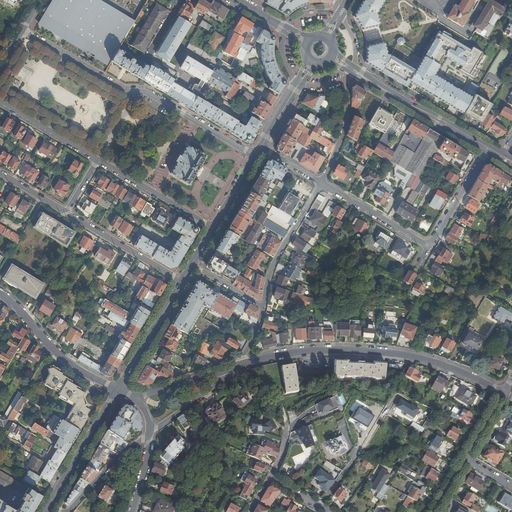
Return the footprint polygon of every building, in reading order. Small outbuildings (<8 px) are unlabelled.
[(52,0),(49,5),(45,12),(43,15),(39,22),(42,25),(62,37),(66,39),(62,46),(78,56),(83,49),(94,56),(91,62),(105,71),(110,62),(118,49),(122,42),(134,21),(99,0),(52,0)] [(210,6),(199,0),(198,0),(196,5),(195,7),(193,9),(205,15),(206,14),(210,6)] [(296,8),(302,5),(307,4),(305,0),(267,0),(265,3),(283,14),(284,14),(285,15),(288,15),(288,14),(289,12),(289,13),(296,8)] [(383,0),(362,0),(353,16),(358,23),(360,27),(361,30),(379,25),(376,13),(383,0)] [(461,0),(457,7),(454,5),(446,18),(449,20),(460,27),(468,14),(466,13),(473,0),(461,0)] [(474,31),(487,39),(488,36),(491,31),(504,9),(489,0),(473,26),(476,28),(474,31)] [(229,11),(213,1),(210,6),(206,14),(209,16),(211,14),(218,18),(216,20),(221,23),(229,11)] [(156,3),(155,3),(129,46),(130,47),(156,3)] [(166,14),(168,11),(156,3),(130,47),(143,54),(145,50),(143,49),(164,13),(166,14)] [(187,7),(182,4),(176,15),(180,18),(182,15),(183,16),(184,15),(188,17),(193,9),(195,7),(189,4),(187,7)] [(43,15),(40,12),(34,22),(41,27),(42,25),(39,22),(43,15)] [(217,30),(221,24),(217,24),(204,16),(201,20),(211,26),(212,27),(216,29),(217,30)] [(252,25),(241,18),(233,31),(239,35),(237,36),(233,34),(224,53),(234,59),(237,54),(234,53),(237,47),(240,48),(252,25)] [(201,20),(199,25),(208,31),(211,26),(201,20)] [(256,27),(252,25),(240,48),(247,52),(249,53),(253,47),(251,46),(250,47),(247,45),(252,36),(252,35),(256,27)] [(189,42),(200,48),(202,44),(195,40),(201,31),(197,29),(189,42)] [(272,37),(262,31),(255,44),(256,45),(257,43),(260,45),(261,44),(261,52),(261,58),(263,65),(273,62),(272,53),(272,45),(273,39),(272,37)] [(471,49),(438,31),(415,72),(409,83),(463,114),(473,95),(478,87),(471,83),(464,94),(434,76),(444,58),(461,68),(459,71),(468,76),(483,50),(474,45),(471,49)] [(497,35),(491,31),(488,36),(494,39),(497,35)] [(219,53),(214,50),(217,46),(222,38),(214,33),(206,45),(213,50),(211,55),(216,58),(219,53)] [(498,34),(495,41),(501,45),(505,38),(498,34)] [(404,39),(401,38),(398,38),(396,41),(397,44),(400,46),(403,45),(405,42),(404,39)] [(216,58),(211,55),(200,48),(189,42),(186,48),(216,65),(219,60),(216,58)] [(383,42),(363,46),(365,57),(363,64),(405,89),(409,83),(415,72),(385,55),(383,42)] [(237,54),(234,59),(233,62),(230,66),(237,70),(247,52),(240,48),(237,54)] [(494,75),(508,51),(502,48),(490,67),(488,71),(494,75)] [(110,62),(141,80),(149,67),(142,64),(143,63),(136,58),(134,59),(132,60),(131,60),(132,58),(131,56),(124,52),(123,52),(118,49),(110,62)] [(423,49),(418,56),(421,58),(426,51),(423,49)] [(233,62),(219,53),(216,58),(219,60),(230,66),(233,62)] [(158,57),(156,61),(162,65),(166,67),(169,63),(158,57)] [(180,67),(180,68),(200,80),(205,83),(206,82),(207,79),(211,72),(187,58),(185,58),(180,67)] [(251,68),(258,66),(256,60),(249,62),(251,68)] [(277,71),(273,62),(263,65),(264,71),(267,76),(271,84),(270,87),(262,82),(261,85),(278,95),(284,84),(285,82),(282,78),(277,71)] [(141,80),(165,94),(171,83),(173,80),(157,71),(158,70),(156,69),(155,70),(149,66),(149,67),(141,80)] [(26,80),(31,72),(22,67),(17,76),(26,80)] [(211,72),(207,79),(212,82),(212,83),(223,89),(224,88),(228,91),(233,84),(233,83),(236,79),(221,70),(219,72),(216,70),(214,70),(211,72)] [(253,90),(258,83),(240,72),(236,79),(233,83),(238,86),(240,82),(238,81),(239,79),(249,85),(248,87),(253,90)] [(207,79),(206,82),(208,83),(207,84),(210,85),(211,84),(215,87),(215,88),(217,89),(218,88),(222,91),(221,92),(224,94),(224,92),(226,94),(228,91),(224,88),(223,89),(212,83),(212,82),(207,79)] [(165,94),(190,108),(196,97),(201,90),(202,88),(197,86),(195,84),(194,84),(191,89),(192,90),(193,91),(191,94),(171,83),(165,94)] [(226,94),(224,97),(230,100),(238,87),(233,84),(228,91),(226,94)] [(352,95),(352,108),(358,109),(358,105),(360,105),(361,101),(362,99),(363,100),(364,98),(363,97),(366,92),(355,86),(352,88),(352,95)] [(252,100),(254,97),(245,92),(241,98),(250,103),(252,100)] [(271,107),(276,99),(269,95),(265,101),(263,100),(264,99),(256,94),(254,97),(258,100),(271,107)] [(473,95),(463,114),(479,124),(489,108),(491,105),(473,95)] [(303,103),(316,111),(317,112),(319,108),(324,100),(324,97),(322,97),(317,97),(314,97),(309,96),(307,96),(303,103)] [(190,108),(211,121),(217,110),(209,105),(209,104),(205,102),(196,97),(190,108)] [(257,106),(256,109),(254,108),(254,109),(251,108),(248,111),(263,120),(271,107),(258,100),(254,97),(252,100),(256,103),(255,105),(257,106)] [(511,111),(504,107),(500,115),(510,120),(510,119),(511,119),(511,118),(511,111)] [(394,117),(379,108),(377,110),(379,112),(380,111),(391,117),(390,118),(393,120),(394,117)] [(211,121),(231,133),(237,123),(237,121),(217,110),(211,121)] [(379,112),(377,110),(369,124),(373,126),(372,127),(380,132),(381,131),(385,133),(386,131),(393,120),(390,118),(391,117),(380,111),(379,112)] [(306,121),(308,122),(315,127),(322,130),(330,116),(324,112),(322,115),(320,120),(310,114),(306,121)] [(296,114),(292,120),(304,127),(308,122),(306,121),(296,114)] [(487,128),(493,119),(486,114),(480,124),(487,128)] [(354,116),(346,136),(356,141),(363,121),(354,116)] [(251,141),(261,123),(251,117),(245,126),(243,126),(237,123),(231,133),(247,142),(251,141)] [(9,132),(13,124),(10,122),(11,121),(7,119),(1,127),(9,132)] [(292,120),(284,134),(295,141),(302,129),(305,131),(307,128),(304,127),(292,120)] [(444,139),(413,120),(407,131),(411,133),(409,137),(405,134),(393,154),(389,161),(396,165),(412,175),(406,186),(413,190),(411,192),(417,196),(419,191),(425,195),(431,186),(420,179),(432,159),(434,155),(437,150),(444,139)] [(500,136),(505,129),(494,122),(490,127),(494,130),(494,131),(500,136)] [(20,139),(25,131),(22,129),(22,128),(18,126),(13,134),(20,139)] [(321,132),(322,131),(322,130),(315,127),(312,132),(323,138),(325,135),(321,132)] [(306,133),(300,144),(308,149),(313,152),(314,150),(307,146),(310,140),(308,138),(309,137),(325,146),(323,150),(331,155),(335,145),(328,141),(323,138),(312,132),(309,130),(307,134),(306,133)] [(385,133),(373,152),(389,161),(393,154),(386,150),(394,136),(386,131),(385,133)] [(32,148),(37,140),(27,134),(22,143),(32,148)] [(284,134),(276,147),(278,151),(287,156),(290,152),(288,151),(289,150),(291,148),(290,148),(292,144),(296,147),(294,149),(298,151),(293,160),(300,164),(308,149),(300,144),(295,141),(284,134)] [(459,148),(444,139),(437,150),(444,154),(445,152),(447,154),(447,155),(453,159),(454,157),(459,148)] [(51,158),(56,150),(47,144),(46,145),(43,143),(38,151),(51,158)] [(201,164),(206,156),(197,151),(189,147),(187,145),(180,157),(179,156),(176,162),(177,162),(170,173),(173,175),(177,178),(179,179),(180,179),(179,180),(188,185),(193,177),(201,164)] [(366,154),(371,157),(372,154),(373,152),(364,146),(362,150),(361,149),(357,155),(363,158),(366,154)] [(468,153),(459,148),(454,157),(463,162),(468,153)] [(324,158),(313,152),(308,149),(300,164),(315,173),(324,158)] [(5,164),(10,156),(3,152),(0,156),(0,159),(2,161),(5,164)] [(449,165),(434,155),(432,159),(447,168),(449,165)] [(14,169),(19,161),(13,157),(8,166),(14,169)] [(76,175),(82,165),(77,162),(77,163),(73,160),(67,170),(76,175)] [(267,162),(259,176),(271,183),(274,177),(280,181),(281,179),(286,182),(291,173),(271,161),(267,162)] [(20,173),(27,177),(32,168),(26,164),(20,173)] [(343,172),(345,168),(339,164),(333,174),(342,180),(346,174),(343,172)] [(398,188),(403,190),(404,188),(406,186),(412,175),(396,165),(394,169),(394,174),(395,175),(395,176),(402,181),(398,188)] [(502,173),(488,165),(484,166),(467,195),(478,202),(482,195),(481,194),(482,192),(483,193),(487,186),(486,185),(489,180),(496,183),(498,180),(502,173)] [(27,177),(37,182),(42,174),(32,168),(27,177)] [(365,187),(371,191),(380,177),(368,170),(362,179),(367,182),(365,187)] [(452,184),(457,177),(451,173),(449,172),(445,179),(452,184)] [(510,178),(502,173),(498,180),(502,183),(506,185),(508,182),(510,178)] [(46,187),(50,180),(43,176),(38,183),(42,186),(43,185),(46,187)] [(103,191),(109,181),(106,179),(106,178),(103,176),(102,177),(101,176),(97,183),(99,184),(97,188),(103,191)] [(259,176),(250,192),(261,199),(266,202),(268,197),(263,194),(268,186),(273,189),(276,186),(271,183),(259,176)] [(64,195),(69,186),(59,179),(54,189),(57,191),(60,193),(64,195)] [(383,205),(392,190),(391,187),(383,182),(380,183),(376,189),(375,188),(372,193),(377,197),(375,200),(383,205)] [(113,185),(110,183),(106,190),(114,194),(119,186),(114,184),(113,185)] [(268,197),(266,202),(269,204),(273,206),(290,216),(300,200),(284,190),(281,189),(277,186),(276,186),(273,189),(268,197)] [(106,193),(103,191),(97,188),(95,190),(94,189),(90,196),(99,202),(98,203),(107,209),(110,203),(102,199),(106,193)] [(122,190),(119,188),(115,196),(121,199),(126,191),(123,189),(122,190)] [(440,205),(446,195),(438,190),(435,195),(432,199),(440,205)] [(415,212),(425,195),(419,191),(417,196),(411,192),(404,205),(400,203),(395,212),(412,222),(417,213),(415,212)] [(250,192),(238,211),(250,218),(261,199),(250,192)] [(13,208),(16,202),(16,201),(18,198),(10,193),(5,202),(9,205),(9,206),(13,208)] [(130,195),(127,193),(123,200),(131,205),(135,196),(131,194),(130,195)] [(319,196),(311,209),(317,212),(325,199),(319,196)] [(140,210),(144,203),(141,201),(141,200),(137,197),(132,205),(140,210)] [(91,215),(98,203),(92,199),(91,202),(87,199),(85,202),(85,201),(81,208),(81,209),(91,215)] [(474,213),(479,205),(470,199),(465,208),(474,213)] [(30,205),(22,200),(20,203),(19,205),(15,211),(23,216),(30,205)] [(330,202),(322,215),(328,218),(335,205),(330,202)] [(151,205),(146,203),(141,212),(148,216),(150,213),(150,214),(154,209),(150,206),(151,205)] [(288,222),(291,217),(290,216),(273,206),(270,211),(288,222)] [(340,220),(345,211),(337,207),(332,215),(340,220)] [(163,213),(158,210),(152,220),(156,222),(155,223),(158,225),(159,224),(163,226),(165,222),(166,222),(168,219),(167,217),(162,214),(163,213)] [(238,211),(227,230),(239,237),(250,218),(238,211)] [(261,225),(265,219),(268,215),(267,215),(263,212),(257,222),(261,225)] [(321,229),(325,223),(322,221),(324,218),(315,212),(309,222),(321,229)] [(468,226),(473,218),(465,213),(463,217),(462,216),(459,221),(468,226)] [(493,225),(499,214),(496,213),(494,216),(490,223),(493,225)] [(73,233),(43,214),(35,227),(66,245),(73,233)] [(117,229),(123,220),(116,215),(110,225),(114,227),(115,227),(117,229)] [(197,228),(178,217),(176,220),(172,226),(171,229),(181,235),(180,237),(179,236),(176,241),(187,247),(197,230),(197,228)] [(363,234),(369,226),(359,220),(356,218),(352,224),(356,226),(354,228),(354,229),(363,234)] [(264,227),(280,236),(283,230),(265,219),(261,225),(264,227)] [(127,235),(133,227),(124,221),(119,230),(127,235)] [(332,232),(335,234),(342,223),(339,221),(337,224),(336,224),(333,228),(334,229),(332,232)] [(253,246),(264,227),(261,225),(257,222),(251,231),(256,234),(249,243),(253,246)] [(17,243),(21,237),(0,224),(0,232),(1,233),(10,239),(17,243)] [(454,225),(449,233),(457,237),(462,229),(454,225)] [(306,230),(300,240),(307,244),(311,238),(313,239),(317,232),(311,229),(309,232),(306,230)] [(227,230),(216,249),(225,254),(231,244),(232,244),(236,242),(239,237),(227,230)] [(251,231),(245,241),(249,243),(256,234),(251,231)] [(0,237),(8,242),(10,239),(1,233),(0,234),(0,237)] [(383,249),(386,251),(392,240),(385,236),(385,234),(383,233),(382,234),(380,233),(374,242),(383,248),(383,249)] [(457,237),(449,233),(445,240),(453,244),(457,237)] [(176,266),(187,247),(176,241),(170,253),(140,235),(134,246),(170,268),(176,266)] [(267,237),(264,235),(256,248),(260,250),(267,240),(266,240),(267,237)] [(91,252),(95,246),(92,244),(93,242),(84,236),(78,245),(91,253),(91,252)] [(273,258),(281,243),(272,238),(264,252),(273,258)] [(312,247),(307,244),(307,245),(297,239),(292,245),(307,254),(312,247)] [(406,249),(407,248),(397,242),(393,250),(407,258),(411,252),(406,249)] [(107,252),(96,245),(95,246),(91,252),(95,255),(94,256),(108,265),(115,253),(109,250),(107,252)] [(216,249),(212,255),(234,269),(235,266),(222,258),(225,254),(216,249)] [(429,258),(435,262),(440,265),(442,261),(448,252),(443,249),(441,253),(440,253),(437,258),(431,255),(429,258)] [(252,258),(260,263),(264,255),(256,251),(252,258)] [(452,255),(448,252),(442,261),(447,264),(452,255)] [(292,259),(290,263),(291,263),(291,264),(300,269),(307,259),(297,253),(295,256),(294,255),(293,254),(290,259),(292,259)] [(212,255),(206,266),(207,268),(233,284),(238,277),(240,273),(238,271),(234,269),(212,255)] [(255,270),(260,263),(252,258),(247,265),(255,270)] [(429,258),(427,262),(433,266),(432,267),(432,268),(430,272),(438,277),(443,268),(434,263),(435,262),(429,258)] [(130,264),(123,260),(116,271),(118,272),(120,270),(126,273),(130,264)] [(144,265),(140,262),(137,269),(136,268),(134,272),(133,272),(132,274),(129,272),(126,278),(131,280),(132,278),(135,280),(140,271),(144,265)] [(283,277),(289,279),(295,282),(297,278),(298,279),(300,275),(299,274),(301,270),(300,269),(291,264),(283,277)] [(43,284),(12,266),(4,279),(35,297),(43,284)] [(242,276),(248,279),(253,271),(247,267),(242,276)] [(307,273),(314,277),(316,274),(314,273),(315,271),(309,268),(307,273)] [(144,274),(140,271),(135,280),(138,282),(137,284),(141,287),(142,286),(144,281),(142,280),(143,278),(142,278),(144,274)] [(410,285),(416,276),(409,272),(404,281),(410,285)] [(233,284),(233,285),(259,301),(261,301),(263,290),(265,279),(258,274),(254,289),(250,287),(252,284),(238,277),(233,284)] [(155,279),(148,275),(145,280),(144,281),(142,286),(148,290),(155,279)] [(283,277),(280,276),(277,284),(281,285),(281,287),(286,288),(289,279),(283,277)] [(133,283),(132,285),(140,289),(141,287),(137,284),(138,282),(135,280),(133,283)] [(159,296),(165,285),(159,281),(152,292),(159,296)] [(230,300),(199,282),(196,283),(190,293),(177,314),(171,325),(180,330),(187,334),(204,305),(227,319),(232,311),(242,316),(244,313),(248,306),(232,296),(230,300)] [(421,295),(422,296),(424,293),(422,291),(424,288),(416,283),(412,290),(421,295)] [(55,287),(51,284),(46,293),(50,296),(55,287)] [(299,285),(296,294),(303,296),(305,290),(302,289),(303,287),(299,285)] [(152,292),(148,290),(142,286),(141,287),(140,289),(135,297),(138,298),(142,301),(144,297),(155,303),(159,296),(152,292)] [(289,291),(277,287),(274,296),(279,299),(285,302),(289,291)] [(449,300),(450,299),(455,290),(451,289),(447,287),(444,292),(448,295),(446,298),(449,300)] [(290,302),(305,307),(307,306),(314,300),(303,296),(296,294),(293,293),(290,302)] [(49,315),(55,306),(45,300),(40,309),(49,315)] [(111,311),(123,318),(127,313),(105,300),(102,306),(105,308),(109,310),(111,311)] [(257,319),(259,310),(249,304),(248,306),(244,313),(249,317),(249,318),(250,319),(249,320),(256,324),(257,319)] [(0,324),(9,310),(3,306),(0,311),(0,324)] [(140,328),(149,312),(139,306),(136,311),(134,310),(133,311),(135,312),(129,321),(140,328)] [(510,323),(511,320),(511,314),(499,307),(492,317),(504,325),(506,321),(510,323)] [(130,344),(140,328),(129,321),(123,318),(111,311),(108,316),(125,327),(127,324),(129,326),(126,330),(124,329),(123,331),(122,331),(120,334),(119,334),(120,333),(106,325),(105,327),(100,324),(99,326),(109,332),(112,333),(120,338),(130,344)] [(60,331),(64,333),(72,318),(69,316),(66,322),(62,321),(62,320),(59,318),(59,319),(56,317),(51,326),(60,331)] [(265,321),(263,328),(271,331),(272,328),(273,324),(265,321)] [(336,336),(349,336),(349,324),(343,324),(336,324),(336,325),(336,336)] [(402,329),(400,336),(412,340),(416,328),(405,324),(402,329)] [(171,325),(165,336),(170,339),(177,343),(179,340),(176,339),(179,333),(180,330),(171,325)] [(351,325),(351,338),(355,338),(355,336),(360,336),(360,327),(358,327),(356,327),(356,325),(352,325),(351,325)] [(22,338),(26,331),(22,328),(19,333),(15,331),(12,334),(21,340),(22,338)] [(397,329),(383,328),(382,337),(387,338),(387,337),(392,337),(392,336),(396,336),(397,329)] [(72,347),(76,350),(78,345),(82,339),(78,337),(80,334),(71,329),(66,338),(74,343),(73,345),(72,347)] [(324,329),(324,340),(332,340),(333,332),(329,331),(329,329),(324,329)] [(373,338),(374,331),(364,330),(363,339),(367,339),(368,338),(373,338)] [(263,342),(264,351),(268,350),(267,348),(275,346),(275,342),(276,342),(276,335),(275,333),(271,331),(272,338),(271,339),(271,340),(263,342)] [(476,352),(483,341),(468,331),(461,343),(476,352)] [(276,342),(277,345),(287,343),(286,334),(276,335),(276,342)] [(221,340),(236,349),(239,344),(225,335),(221,340)] [(437,347),(440,340),(433,336),(432,338),(428,336),(424,341),(429,344),(428,345),(432,347),(434,345),(437,347)] [(21,340),(19,342),(18,345),(17,347),(24,351),(29,342),(22,338),(21,340)] [(120,361),(130,344),(120,338),(110,354),(120,361)] [(177,343),(170,339),(165,346),(173,352),(178,344),(177,343)] [(450,351),(455,343),(447,339),(441,348),(446,352),(447,350),(450,351)] [(11,346),(8,351),(13,354),(17,347),(18,345),(9,340),(7,343),(11,346)] [(202,342),(196,354),(203,358),(210,346),(202,342)] [(214,348),(223,354),(225,352),(228,348),(218,342),(214,348)] [(38,347),(34,344),(28,354),(37,359),(40,353),(39,352),(37,351),(36,350),(38,347)] [(112,375),(120,361),(110,354),(106,352),(102,359),(106,362),(102,368),(88,359),(86,358),(87,356),(84,354),(83,356),(81,354),(82,352),(84,349),(78,345),(76,350),(74,352),(78,355),(77,357),(79,358),(78,360),(90,367),(98,372),(103,374),(108,376),(112,375)] [(497,371),(503,362),(499,360),(500,358),(502,358),(503,356),(503,354),(506,349),(501,346),(489,365),(490,367),(491,368),(493,368),(497,371)] [(222,356),(223,354),(214,348),(210,354),(220,360),(223,356),(222,356)] [(163,349),(159,357),(166,361),(168,363),(170,358),(172,359),(175,356),(163,349)] [(0,354),(0,357),(8,362),(13,354),(8,351),(6,355),(1,353),(0,354)] [(37,359),(28,354),(26,358),(34,363),(37,359)] [(207,367),(210,362),(203,358),(196,354),(192,361),(197,364),(198,363),(204,366),(205,365),(207,367)] [(158,362),(151,358),(138,381),(144,385),(151,383),(157,373),(158,372),(154,369),(158,362)] [(166,361),(164,365),(162,367),(170,372),(174,366),(168,363),(166,361)] [(384,381),(386,366),(374,365),(374,366),(347,365),(347,363),(336,363),(335,378),(344,378),(375,379),(375,380),(384,381)] [(298,392),(294,365),(281,367),(285,394),(298,392)] [(414,369),(416,366),(412,365),(405,376),(417,383),(420,379),(416,376),(418,373),(416,372),(416,371),(414,369)] [(157,376),(163,380),(177,377),(170,372),(162,367),(157,376)] [(79,430),(87,417),(86,414),(89,409),(84,407),(86,404),(83,402),(82,396),(83,393),(74,388),(75,386),(66,380),(67,378),(61,375),(62,374),(53,369),(49,370),(50,372),(46,378),(47,378),(62,387),(61,388),(60,390),(61,391),(77,400),(76,402),(68,415),(70,416),(68,419),(66,418),(65,421),(79,430)] [(442,379),(438,376),(438,377),(434,383),(431,388),(439,393),(443,388),(445,389),(448,384),(442,380),(442,379)] [(62,387),(47,378),(46,380),(61,388),(62,387)] [(469,407),(475,397),(461,389),(455,398),(469,407)] [(21,396),(22,394),(18,391),(11,404),(15,406),(21,396)] [(60,393),(76,402),(77,400),(61,391),(60,393)] [(240,409),(242,408),(250,401),(243,394),(240,397),(238,396),(233,400),(238,405),(238,407),(240,409)] [(27,399),(21,396),(15,406),(14,408),(13,410),(17,412),(21,406),(22,406),(27,399)] [(336,396),(320,402),(325,414),(340,407),(336,396)] [(417,412),(400,401),(392,414),(402,419),(405,415),(413,420),(417,412)] [(139,416),(136,410),(127,405),(123,405),(118,415),(130,422),(135,421),(142,426),(141,421),(139,416)] [(218,408),(216,405),(206,412),(208,416),(208,417),(211,421),(211,420),(214,423),(220,419),(221,420),(226,416),(222,411),(223,409),(221,407),(218,408)] [(373,418),(358,409),(351,420),(367,428),(373,418)] [(11,422),(17,412),(13,410),(10,414),(7,419),(11,422)] [(451,418),(457,422),(459,419),(467,424),(470,420),(469,419),(470,416),(462,412),(459,418),(454,415),(451,418)] [(189,419),(185,413),(177,419),(181,424),(182,424),(189,419)] [(130,422),(118,415),(108,432),(128,445),(141,436),(142,434),(142,426),(135,421),(130,422)] [(65,421),(59,418),(51,432),(71,444),(79,430),(65,421)] [(336,421),(338,428),(346,426),(344,419),(336,421)] [(24,437),(27,439),(30,433),(24,429),(12,422),(8,431),(11,433),(12,432),(16,435),(17,433),(24,437)] [(65,454),(71,444),(51,432),(34,422),(31,427),(44,435),(45,434),(55,440),(55,438),(57,439),(55,443),(54,443),(53,444),(54,445),(53,447),(56,449),(65,454)] [(251,435),(265,436),(265,432),(268,430),(270,433),(276,429),(272,423),(267,426),(262,426),(262,422),(252,422),(251,435)] [(182,424),(181,424),(178,426),(183,433),(186,431),(182,424)] [(307,427),(296,431),(305,450),(315,446),(307,427)] [(454,441),(460,432),(452,427),(450,431),(449,430),(446,436),(454,441)] [(128,445),(108,432),(100,444),(110,449),(112,446),(110,445),(112,442),(118,445),(116,448),(121,452),(128,445)] [(510,439),(499,432),(497,436),(496,435),(493,440),(497,442),(496,444),(504,448),(510,439)] [(36,437),(30,433),(27,439),(23,445),(29,449),(36,437)] [(173,470),(177,465),(172,461),(183,450),(181,448),(185,443),(178,436),(159,457),(165,461),(161,465),(173,470)] [(338,452),(340,456),(346,453),(341,445),(345,442),(342,437),(336,440),(332,442),(331,441),(327,443),(330,449),(333,455),(338,452)] [(266,454),(276,459),(279,450),(273,448),(271,447),(272,444),(261,440),(258,447),(268,451),(266,454)] [(445,455),(451,445),(443,441),(441,444),(437,451),(445,455)] [(422,446),(432,451),(433,448),(434,447),(425,442),(422,446)] [(251,443),(246,455),(250,457),(255,445),(251,443)] [(110,449),(100,444),(91,459),(98,464),(100,465),(100,464),(104,457),(106,458),(107,456),(106,455),(107,452),(109,454),(114,458),(118,455),(110,449)] [(46,454),(44,458),(48,460),(58,466),(65,454),(56,449),(53,447),(51,445),(47,452),(46,454)] [(263,454),(266,454),(268,451),(258,447),(255,445),(250,457),(259,461),(263,454)] [(496,465),(502,455),(490,447),(484,457),(488,460),(488,459),(492,462),(496,465)] [(433,468),(439,460),(427,452),(421,461),(433,468)] [(159,457),(155,453),(154,462),(161,465),(165,461),(159,457)] [(409,457),(402,453),(397,462),(402,465),(404,465),(409,457)] [(48,482),(56,469),(46,464),(41,473),(36,470),(42,461),(33,456),(25,468),(28,470),(38,476),(48,482)] [(98,464),(91,459),(86,468),(93,473),(98,464)] [(56,469),(58,466),(48,460),(46,464),(56,469)] [(326,461),(323,465),(332,472),(336,467),(326,461)] [(369,469),(372,465),(364,461),(362,464),(369,469)] [(264,469),(270,472),(272,468),(265,465),(265,467),(254,462),(251,469),(256,472),(260,473),(262,474),(264,469)] [(165,468),(155,464),(152,473),(163,477),(165,473),(164,473),(165,468)] [(398,472),(413,481),(414,478),(409,475),(410,473),(407,470),(408,468),(404,465),(402,465),(398,472)] [(93,473),(86,468),(79,480),(87,485),(97,476),(95,474),(93,473)] [(33,486),(38,476),(28,470),(23,480),(23,481),(33,486)] [(320,470),(313,478),(319,483),(317,486),(327,493),(335,481),(320,470)] [(376,497),(381,500),(389,487),(384,485),(390,475),(382,470),(371,489),(378,493),(376,497)] [(433,483),(438,475),(430,470),(427,475),(425,478),(433,483)] [(0,478),(21,491),(24,486),(0,471),(0,478)] [(248,476),(251,478),(252,477),(245,473),(240,481),(244,483),(248,476)] [(477,491),(482,483),(469,475),(464,483),(477,491)] [(247,484),(253,488),(257,482),(251,478),(248,476),(244,483),(247,484)] [(87,485),(79,480),(72,490),(79,494),(87,485)] [(170,496),(173,488),(163,484),(162,487),(161,486),(159,491),(160,491),(160,493),(160,494),(163,495),(165,493),(170,496)] [(245,500),(246,500),(252,491),(252,489),(253,488),(247,484),(245,488),(239,497),(245,500)] [(343,492),(346,488),(342,485),(334,496),(341,502),(346,494),(343,492)] [(107,502),(114,491),(105,486),(98,497),(107,502)] [(410,498),(415,501),(416,499),(420,500),(425,492),(417,487),(415,490),(411,495),(410,498)] [(30,511),(40,495),(29,488),(22,499),(24,501),(18,511),(16,510),(15,511),(4,505),(5,503),(0,499),(0,511),(30,511)] [(277,496),(280,492),(273,488),(269,489),(266,495),(274,500),(276,497),(277,497),(277,496)] [(79,494),(72,490),(65,503),(68,506),(79,494)] [(468,508),(474,498),(467,494),(461,503),(468,508)] [(511,499),(504,494),(501,499),(502,500),(499,504),(511,511),(511,499)] [(270,506),(274,500),(266,495),(262,501),(267,505),(269,506),(270,506)] [(413,504),(415,501),(410,498),(408,497),(403,505),(407,507),(410,502),(413,504)] [(291,504),(293,502),(288,500),(288,501),(284,499),(282,504),(289,508),(290,505),(291,504)] [(172,511),(175,507),(161,501),(159,505),(158,505),(154,511),(172,511)]
